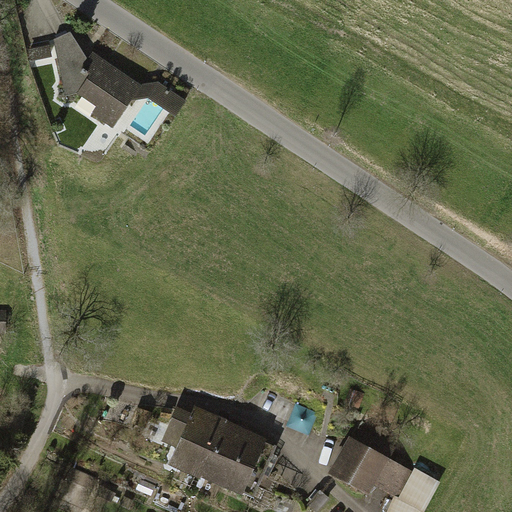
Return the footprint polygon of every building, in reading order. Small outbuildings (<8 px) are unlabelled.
[(107,64),(76,102),(112,132),(116,127),(148,153),(185,109),(153,82),(143,93),(107,64)] [(169,469),(193,480),(218,426),(194,415),(169,469)] [(193,480),(216,491),(241,437),(218,426),(193,480)] [(216,491),(249,506),(259,484),(266,488),(281,456),(241,437),(216,491)] [(344,445),(326,479),(388,510),(386,511),(424,511),(439,484),(409,469),(405,476),(344,445)] [(326,511),(328,510),(316,500),(305,511),(326,511)]
